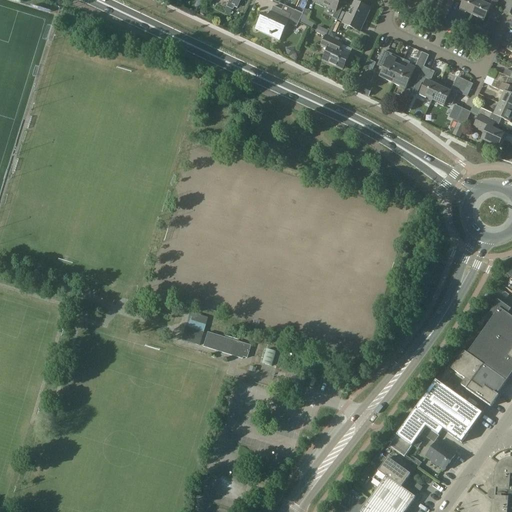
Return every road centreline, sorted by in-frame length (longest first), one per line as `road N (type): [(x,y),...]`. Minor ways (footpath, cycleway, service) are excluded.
road 1 (primary): [(412,152),(326,97),(117,0)]
road 2 (unclassified): [(291,511),(439,323)]
road 3 (residential): [(483,73),(391,33),(394,0)]
